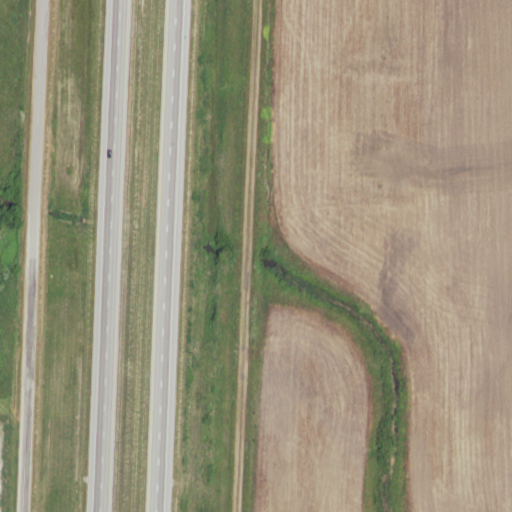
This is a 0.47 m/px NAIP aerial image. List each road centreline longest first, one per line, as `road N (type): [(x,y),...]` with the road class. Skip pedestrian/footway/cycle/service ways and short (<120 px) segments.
road 1 (motorway): [(122,0),(100,511)]
road 2 (motorway): [(157,511),(178,0)]
road 3 (residential): [(24,511),(44,0)]
